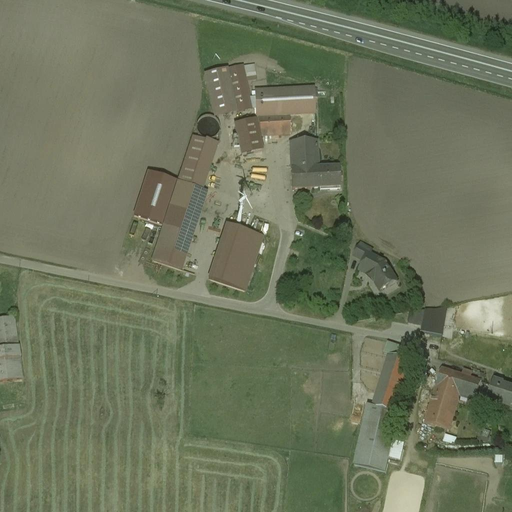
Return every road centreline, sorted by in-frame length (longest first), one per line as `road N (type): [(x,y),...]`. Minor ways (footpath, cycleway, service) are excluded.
road 1 (trunk): [(205,0),(511,78)]
road 2 (trunk): [(511,70),(248,0)]
